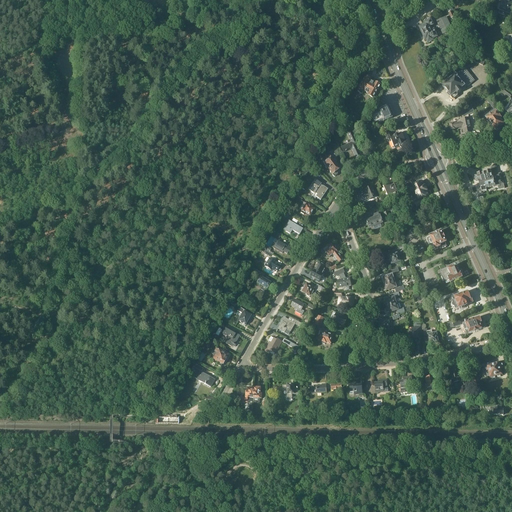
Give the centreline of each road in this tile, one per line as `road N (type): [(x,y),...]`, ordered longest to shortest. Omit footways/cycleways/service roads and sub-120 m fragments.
road 1 (track): [(77,191),(124,152),(186,66),(226,31),(286,12),(331,41),(370,47),(375,39)]
road 2 (track): [(0,410),(27,374),(77,191)]
road 3 (track): [(250,248),(229,231),(162,207),(144,178),(77,191)]
road 4 (track): [(77,191),(87,0)]
road 5 (primary): [(511,329),(436,159)]
road 6 (unclassified): [(244,364),(334,209)]
road 7 (residential): [(341,367),(511,338)]
road 8 (unclassified): [(341,367),(369,288),(334,209)]
road 9 (primary): [(436,159),(381,34)]
road 10 (residential): [(334,209),(369,169),(436,159)]
